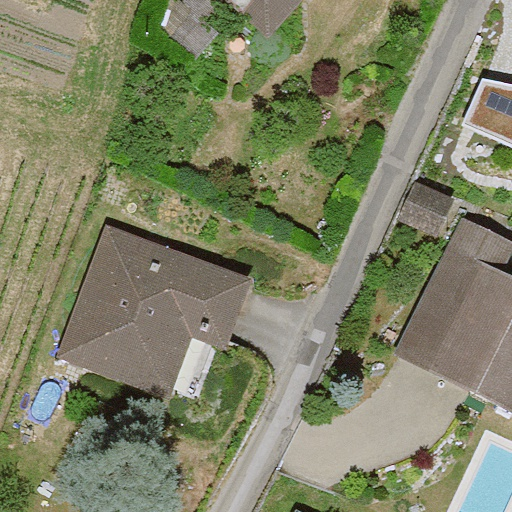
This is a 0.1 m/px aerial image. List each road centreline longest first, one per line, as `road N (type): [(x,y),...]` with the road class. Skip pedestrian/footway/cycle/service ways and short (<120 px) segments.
road 1 (residential): [(469,0),(228,511)]
road 2 (motorway): [(0,452),(126,0)]
